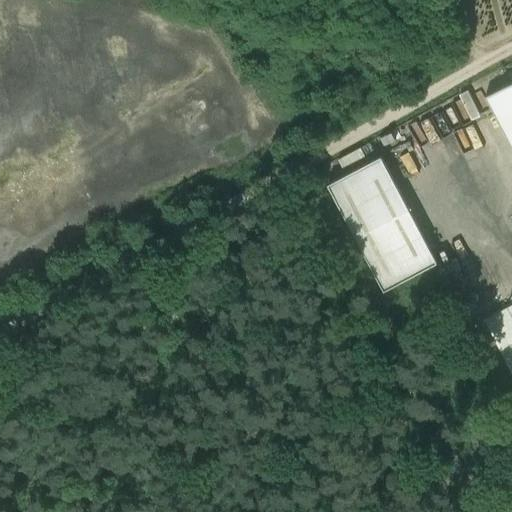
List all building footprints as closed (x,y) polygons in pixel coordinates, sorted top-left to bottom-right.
[(511,82),(485,96),(511,146),(511,82)] [(382,155),(328,184),(385,290),(438,262),(382,155)] [(441,247),(447,256),(455,250),(456,252),(462,248),(456,237),(441,247)] [(485,300),(498,297),(494,276),(480,279),(485,300)] [(511,305),(483,319),(511,375),(511,305)]
